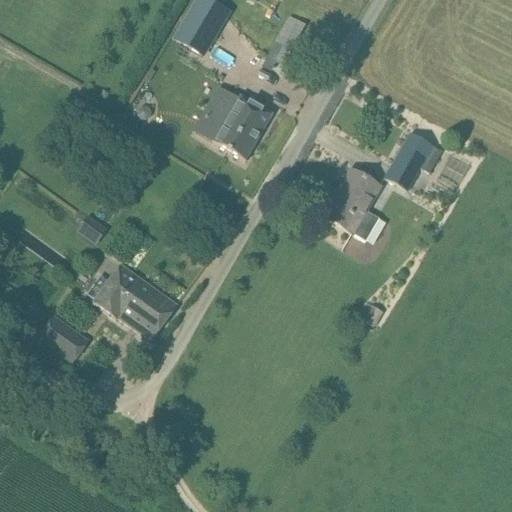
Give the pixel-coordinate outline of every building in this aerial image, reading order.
[(227,14),(208,2),(204,0),(200,0),(176,42),(201,58),(227,14)] [(281,23),(261,12),(244,43),(265,55),(281,23)] [(289,18),(266,59),(273,63),(276,65),(282,68),(305,27),(289,18)] [(276,119),(241,99),(214,147),(248,167),(274,123),(276,119)] [(429,176),(441,155),(410,137),(384,181),(406,194),(420,171),(429,176)] [(379,190),(367,183),(350,173),(349,174),(351,176),(334,206),(332,204),(322,220),(365,245),(378,222),(365,215),(379,190)] [(89,217),(77,233),(97,248),(109,233),(89,217)] [(177,309),(120,268),(109,284),(100,277),(95,284),(96,285),(92,290),(91,290),(86,297),(95,303),(93,306),(116,323),(118,320),(151,344),(177,309)] [(71,368),(88,345),(53,320),(37,343),(71,368)]
